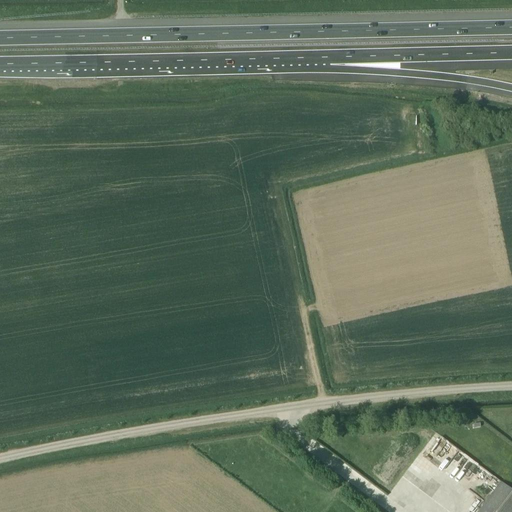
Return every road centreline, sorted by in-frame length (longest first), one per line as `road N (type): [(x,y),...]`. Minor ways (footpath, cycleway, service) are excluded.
road 1 (unclassified): [(0,462),(231,419),(511,389)]
road 2 (motorway): [(511,28),(0,38)]
road 3 (motorway): [(0,64),(330,57)]
road 4 (motorway): [(330,57),(511,88)]
road 5 (motorway): [(330,57),(511,53)]
